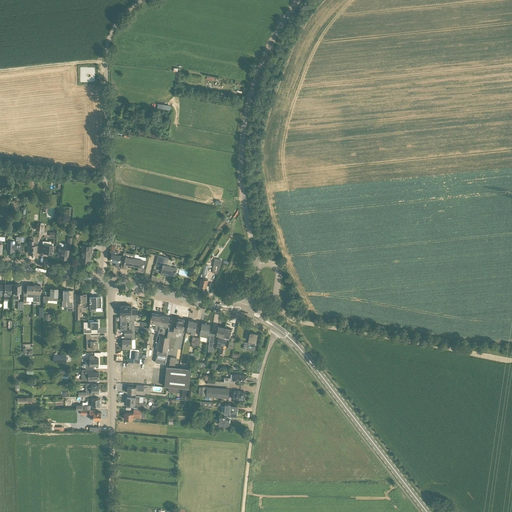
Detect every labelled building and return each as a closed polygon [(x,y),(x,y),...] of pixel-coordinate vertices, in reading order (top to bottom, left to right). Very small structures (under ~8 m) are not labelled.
[(16,241),(18,241),(17,243),(14,243),(14,240),(8,240),(7,251),(13,252),(13,250),(21,250),(21,243),(20,243),(20,241),(24,242),(24,236),(21,235),(21,237),(20,237),(20,236),(16,236),(16,240),(16,241)] [(30,237),(30,240),(29,245),(28,245),(28,249),(29,249),(29,254),(36,254),(36,245),(33,245),(33,238),(30,237)] [(56,245),(53,245),(41,244),(40,255),(44,255),(44,253),(52,253),(55,253),(56,245)] [(81,261),(89,262),(90,262),(91,262),(90,262),(91,251),(92,251),(93,246),(82,245),(81,261)] [(67,259),(69,249),(58,247),(57,257),(61,258),(61,257),(67,258),(67,259)] [(118,267),(120,262),(122,263),(123,256),(121,255),(118,255),(118,251),(110,249),(108,256),(111,257),(111,261),(116,262),(115,267),(118,267)] [(133,265),(134,258),(128,257),(129,253),(124,252),(123,256),(122,263),(121,268),(126,269),(127,264),(133,265)] [(177,267),(176,267),(177,265),(172,264),(173,260),(168,259),(168,258),(158,256),(156,265),(163,267),(162,272),(164,272),(164,275),(168,276),(168,273),(175,275),(176,272),(177,267)] [(143,260),(134,258),(133,265),(139,266),(138,271),(141,272),(141,271),(143,272),(146,260),(143,260)] [(215,258),(215,261),(212,272),(217,273),(219,274),(223,260),(215,258)] [(199,281),(200,281),(201,282),(200,286),(206,287),(208,279),(205,279),(205,275),(206,275),(209,266),(205,265),(204,269),(203,269),(202,274),(201,274),(199,281)] [(33,297),(33,293),(33,285),(27,285),(26,290),(23,290),(23,303),(26,303),(26,297),(33,297)] [(53,296),(57,296),(57,288),(50,288),(50,296),(43,296),(43,302),(47,302),(47,300),(53,300),(53,296)] [(68,290),(63,290),(63,292),(63,300),(62,300),(62,306),(63,306),(67,306),(67,308),(73,308),(73,290),(68,290)] [(86,294),(79,294),(79,299),(76,299),(76,294),(75,294),(76,319),(80,319),(80,305),(88,305),(88,301),(86,301),(86,294)] [(96,311),(96,308),(101,308),(101,297),(90,297),(90,311),(96,311)] [(135,329),(135,327),(135,320),(137,320),(137,316),(138,316),(137,309),(132,309),(132,305),(122,305),(122,306),(121,307),(120,307),(121,316),(125,316),(125,320),(127,320),(127,330),(135,329)] [(151,315),(149,325),(156,326),(155,330),(159,331),(158,335),(160,335),(170,337),(171,330),(169,330),(170,323),(168,323),(170,316),(152,313),(151,315)] [(135,327),(135,329),(127,330),(127,320),(125,320),(125,316),(121,316),(120,317),(121,331),(124,331),(124,338),(135,338),(135,330),(149,331),(150,328),(135,327)] [(176,337),(177,332),(182,332),(184,319),(178,318),(177,322),(175,321),(175,322),(174,331),(171,330),(170,337),(168,348),(173,348),(175,337),(176,337)] [(98,333),(98,328),(97,321),(93,321),(92,320),(87,320),(87,321),(82,321),(83,333),(86,333),(91,333),(98,333)] [(197,322),(193,321),(189,320),(187,330),(187,333),(195,335),(197,322)] [(210,324),(205,323),(202,323),(200,336),(204,336),(204,333),(208,334),(210,324)] [(216,347),(221,348),(221,345),(223,336),(225,327),(218,326),(217,330),(216,330),(215,335),(220,335),(220,338),(218,337),(216,347)] [(225,346),(226,339),(229,340),(229,337),(230,337),(231,333),(230,333),(231,328),(225,327),(223,336),(221,345),(225,346)] [(245,341),(243,349),(254,351),(258,334),(252,333),(252,332),(250,332),(250,334),(248,342),(245,341)] [(86,333),(87,344),(87,350),(95,350),(95,348),(99,348),(99,343),(97,343),(97,342),(98,342),(98,336),(99,336),(99,335),(91,335),(91,333),(86,333)] [(168,348),(170,337),(160,335),(155,362),(165,364),(168,348)] [(132,339),(125,339),(123,339),(123,349),(132,349),(132,339)] [(145,359),(146,355),(143,354),(143,355),(142,354),(142,352),(139,352),(139,351),(135,351),(135,349),(132,349),(132,351),(131,358),(134,358),(134,363),(140,363),(140,359),(143,359),(143,358),(145,359)] [(94,355),(90,355),(90,365),(98,365),(98,364),(99,364),(99,362),(98,362),(98,358),(94,358),(94,355)] [(190,379),(191,368),(167,366),(164,386),(182,388),(189,389),(190,379)] [(82,369),(82,380),(95,380),(95,379),(99,379),(99,372),(92,372),(92,370),(94,370),(94,369),(82,369)] [(78,396),(92,396),(92,393),(99,393),(99,385),(96,385),(96,383),(86,383),(86,392),(78,392),(78,396)] [(136,394),(136,390),(143,391),(144,385),(136,384),(136,387),(128,386),(128,393),(136,394)] [(214,388),(207,387),(202,387),(202,396),(207,396),(229,398),(229,389),(214,388)] [(237,391),(234,391),(233,400),(237,400),(237,399),(245,399),(245,392),(241,392),(241,391),(238,391),(237,391)] [(138,405),(138,408),(149,409),(149,406),(147,406),(147,403),(145,403),(139,402),(140,396),(135,396),(135,398),(127,397),(127,404),(135,405),(138,405)] [(100,398),(88,399),(88,405),(76,405),(76,409),(90,409),(90,405),(92,405),(92,406),(100,406),(100,398)] [(237,406),(230,406),(231,404),(219,403),(218,405),(225,406),(225,413),(229,414),(229,415),(236,415),(237,406)] [(95,410),(90,410),(90,409),(76,409),(56,409),(56,423),(54,424),(54,423),(52,423),(52,430),(54,430),(54,431),(84,432),(85,419),(77,419),(77,417),(66,417),(66,414),(81,414),(86,414),(86,419),(93,419),(101,419),(101,412),(95,412),(95,410)] [(125,419),(133,420),(141,420),(141,417),(145,417),(145,413),(141,413),(141,410),(134,410),(133,413),(125,413),(125,419)] [(220,416),(219,425),(229,426),(230,419),(226,418),(226,416),(220,416)]
